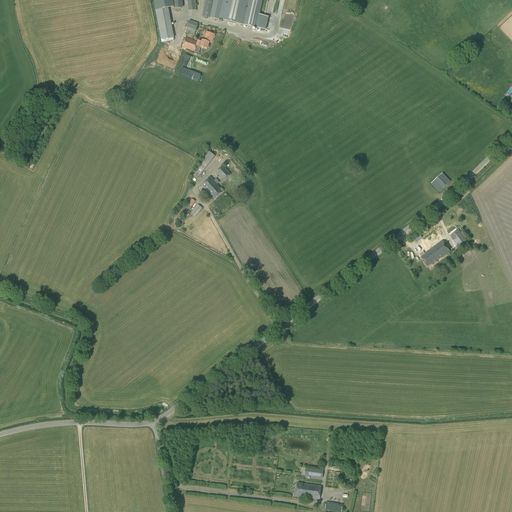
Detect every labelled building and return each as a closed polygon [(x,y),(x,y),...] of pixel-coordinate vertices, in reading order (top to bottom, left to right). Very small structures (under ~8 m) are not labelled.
[(153,0),(156,10),(168,8),(174,7),(172,0),(153,0)] [(174,0),(175,9),(183,8),(181,0),(174,0)] [(196,11),(195,0),(187,0),(188,11),(196,11)] [(262,0),(205,0),(202,16),(256,28),(259,14),(262,0)] [(269,16),(259,14),(256,28),(265,30),(269,16)] [(196,31),(198,23),(189,21),(187,28),(196,31)] [(172,28),(159,30),(161,40),(174,38),(172,28)] [(212,44),(215,35),(207,32),(204,40),(202,40),(201,42),(199,41),(198,42),(186,38),(183,47),(195,51),(194,52),(199,53),(201,47),(207,49),(209,43),(212,44)] [(227,160),(235,170),(242,165),(235,155),(227,160)] [(207,166),(202,161),(190,176),(196,180),(207,166)] [(224,181),(231,174),(223,165),(215,173),(224,181)] [(439,193),(450,182),(442,173),(431,184),(439,193)] [(217,185),(218,185),(210,177),(201,185),(208,192),(215,199),(223,192),(222,191),(224,190),(221,187),(220,189),(217,185)] [(186,215),(192,208),(191,208),(195,202),(192,199),(182,211),(186,215)] [(194,218),(202,208),(198,205),(190,214),(194,218)] [(459,248),(467,242),(458,230),(450,236),(459,248)] [(421,244),(427,252),(443,240),(437,232),(421,244)] [(442,242),(420,257),(427,267),(436,261),(436,262),(450,252),(442,242)] [(322,478),(323,470),(305,468),(304,476),(322,478)] [(319,499),(321,486),(297,483),(295,497),(300,498),(300,497),(319,499)] [(328,487),(322,488),(324,498),(330,496),(328,487)] [(341,511),(342,505),(326,503),(325,510),(341,511)]
